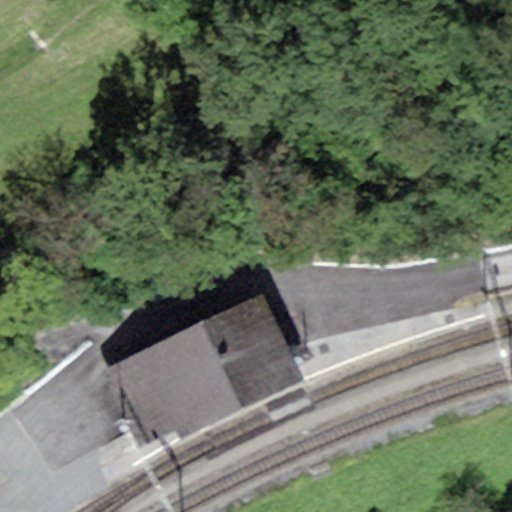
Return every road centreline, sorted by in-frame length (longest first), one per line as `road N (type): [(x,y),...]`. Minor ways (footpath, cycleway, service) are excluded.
road 1 (unclassified): [(511,270),(379,300),(246,291),(142,335),(59,407),(6,511)]
road 2 (track): [(122,352),(90,325),(0,365)]
